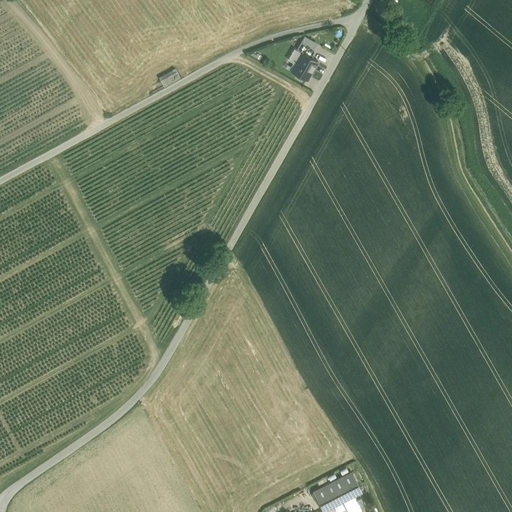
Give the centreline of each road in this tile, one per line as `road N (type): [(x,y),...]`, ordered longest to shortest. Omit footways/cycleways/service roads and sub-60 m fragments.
road 1 (track): [(0,505),(156,380),(360,16)]
road 2 (unclassified): [(0,179),(239,49),(360,16)]
